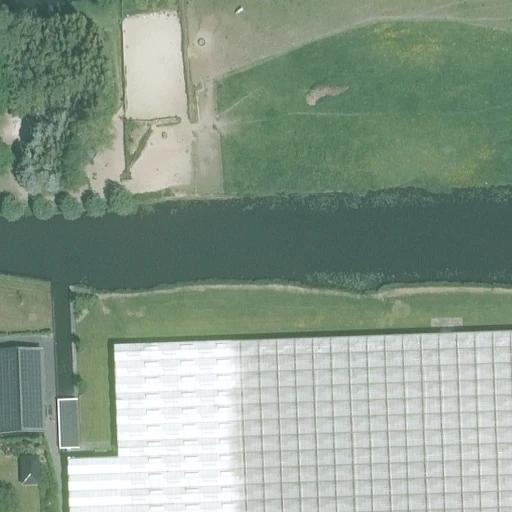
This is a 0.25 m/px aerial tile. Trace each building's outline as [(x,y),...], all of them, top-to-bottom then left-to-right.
[(511,511),(511,336),(114,350),(118,463),(119,511),(511,511)] [(42,353),(0,354),(0,436),(45,435),(42,353)] [(75,404),(59,404),(61,450),(78,449),(77,404),(75,404)] [(119,511),(118,463),(68,464),(68,511),(119,511)] [(27,467),(26,486),(41,486),(42,468),(27,467)]
